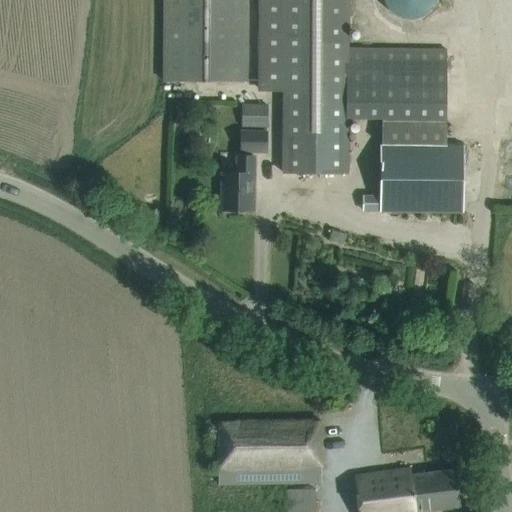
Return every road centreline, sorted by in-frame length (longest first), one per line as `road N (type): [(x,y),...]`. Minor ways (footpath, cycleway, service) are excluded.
road 1 (unclassified): [(488,379),(331,356),(212,301),(0,179)]
road 2 (unclassified): [(501,511),(488,379)]
